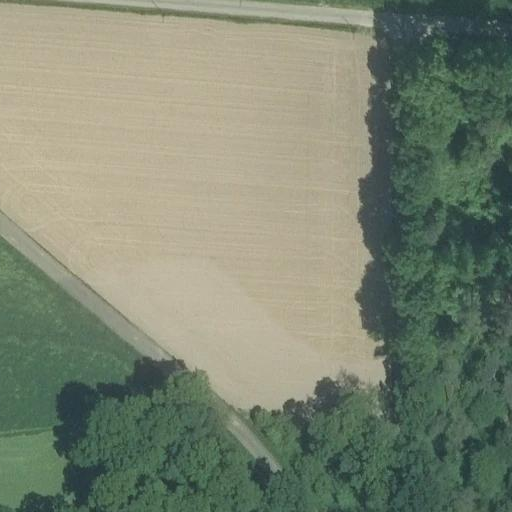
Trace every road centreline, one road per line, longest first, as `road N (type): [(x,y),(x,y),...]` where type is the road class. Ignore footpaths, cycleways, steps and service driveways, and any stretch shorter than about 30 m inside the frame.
road 1 (track): [(400,24),(397,511)]
road 2 (unclassified): [(0,223),(247,429),(303,511)]
road 3 (unclassified): [(129,0),(511,33)]
